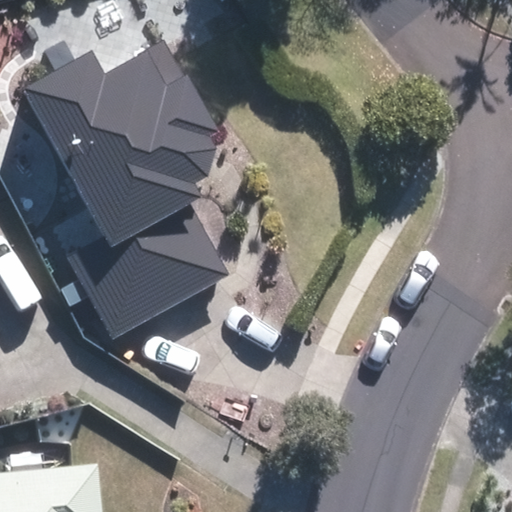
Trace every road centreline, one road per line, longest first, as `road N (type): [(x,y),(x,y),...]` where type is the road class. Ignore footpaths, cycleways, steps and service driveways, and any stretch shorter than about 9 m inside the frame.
road 1 (residential): [(511,202),(411,367),(362,511)]
road 2 (residential): [(402,0),(511,137)]
